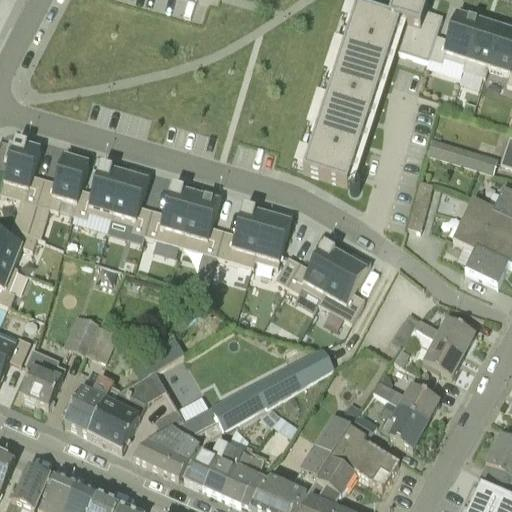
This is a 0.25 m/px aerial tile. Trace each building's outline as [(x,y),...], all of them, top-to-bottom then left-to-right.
[(303,176),(347,191),(400,28),(406,30),(397,57),(425,66),(427,67),(428,67),(442,22),(426,17),(428,10),(397,0),(396,0),(394,7),(389,23),(380,19),(356,12),(356,13),(351,29),(344,51),(333,83),(326,105),(316,137),(303,176)] [(437,41),(429,65),(442,69),(444,64),(464,70),(465,71),(479,27),(456,19),(448,45),(437,41)] [(464,70),(462,76),(485,83),(488,73),(487,73),(500,33),(479,27),(465,71),(464,70)] [(500,33),(487,73),(488,73),(510,80),(507,90),(511,91),(511,29),(506,28),(504,35),(500,33)] [(465,108),(463,117),(473,120),(476,111),(465,108)] [(121,128),(147,136),(153,118),(126,110),(121,128)] [(511,144),(509,144),(500,170),(511,174),(511,144)] [(432,145),(427,161),(492,180),(497,164),(432,145)] [(11,165),(1,200),(24,207),(21,216),(20,220),(33,224),(37,211),(45,185),(33,182),(40,155),(9,146),(4,163),(11,165)] [(37,211),(33,224),(45,228),(49,215),(59,217),(63,206),(76,210),(81,196),(89,169),(64,162),(56,188),(45,185),(37,211)] [(76,210),(73,221),(87,226),(89,219),(98,222),(111,226),(124,180),(101,173),(93,199),(90,198),(81,196),(76,210)] [(124,180),(111,226),(133,232),(132,238),(145,242),(152,216),(140,213),(150,180),(130,174),(128,181),(124,180)] [(409,223),(407,233),(420,236),(432,190),(419,187),(409,223)] [(152,216),(145,242),(181,253),(196,200),(172,193),(164,220),(152,216)] [(196,200),(181,253),(217,263),(224,237),(212,234),(222,200),(202,195),(200,202),(196,200)] [(511,198),(503,195),(493,216),(511,224),(511,198)] [(471,205),(462,225),(511,249),(511,224),(493,216),(471,205)] [(224,237),(217,263),(253,274),(254,272),(255,267),(254,267),(267,221),(243,214),(236,241),(224,237)] [(267,221),(254,267),(255,267),(278,274),(293,221),(273,215),(271,222),(267,221)] [(511,249),(462,225),(452,245),(474,256),(507,272),(508,270),(511,272),(511,270),(511,249)] [(0,241),(0,268),(13,274),(22,251),(33,255),(38,243),(13,233),(8,245),(0,241)] [(300,270),(287,293),(299,300),(302,294),(321,304),(324,301),(325,301),(345,264),(324,252),(311,276),(300,270)] [(474,256),(464,277),(496,292),(497,293),(507,272),(474,256)] [(321,304),(318,311),(351,330),(365,306),(354,300),(371,270),(353,260),(349,266),(345,264),(325,301),(324,301),(321,304)] [(288,263),(275,286),(287,293),(300,270),(288,263)] [(0,268),(0,308),(10,313),(15,301),(9,299),(18,276),(13,274),(0,268)] [(408,319),(390,348),(401,355),(409,341),(414,333),(419,326),(408,319)] [(419,326),(414,333),(421,339),(463,361),(475,339),(463,333),(465,330),(448,321),(446,324),(439,337),(427,330),(426,331),(419,326)] [(83,324),(69,355),(84,361),(97,331),(98,330),(83,324)] [(414,333),(409,341),(416,346),(416,347),(430,354),(421,371),(438,381),(440,377),(451,383),(463,361),(421,339),(414,333)] [(0,389),(10,367),(21,372),(31,349),(19,344),(15,353),(0,346),(0,389)] [(140,367),(136,370),(144,383),(145,385),(154,379),(177,365),(184,360),(176,347),(174,348),(169,351),(162,355),(140,367)] [(133,463),(132,464),(178,485),(179,484),(195,458),(194,458),(198,451),(188,444),(218,427),(222,434),(264,412),(265,413),(334,377),(321,354),(210,414),(182,428),(177,431),(161,440),(149,446),(133,463)] [(401,355),(393,367),(402,372),(408,359),(401,355)] [(30,376),(20,401),(48,414),(49,412),(65,375),(57,371),(59,368),(46,362),(37,358),(33,357),(25,374),(30,376)] [(89,378),(64,429),(88,441),(111,393),(113,390),(89,378)] [(111,393),(88,441),(121,458),(146,409),(164,398),(154,379),(145,385),(144,383),(130,391),(121,396),(120,397),(111,393)] [(384,379),(379,388),(389,393),(391,389),(388,381),(384,379)] [(202,385),(175,394),(181,414),(209,405),(202,385)] [(379,388),(373,399),(388,407),(427,428),(439,406),(428,400),(430,397),(412,387),(405,401),(389,393),(379,388)] [(284,404),(288,411),(298,405),(294,398),(284,404)] [(388,407),(380,421),(386,424),(391,427),(392,425),(397,428),(390,442),(389,443),(408,454),(412,456),(427,428),(388,407)] [(258,480),(240,511),(241,511),(299,511),(304,506),(307,501),(330,464),(350,433),(359,419),(359,420),(362,415),(350,408),(339,427),(333,423),(300,475),(306,479),(297,483),(288,494),(270,486),(270,485),(258,480)] [(275,410),(266,418),(288,441),(297,432),(275,410)] [(175,416),(154,427),(161,440),(177,431),(182,428),(175,416)] [(359,419),(350,433),(367,443),(366,444),(368,445),(377,430),(359,420),(359,419)] [(350,433),(330,464),(355,480),(382,496),(398,470),(369,451),(363,460),(357,457),(366,444),(367,443),(350,433)] [(222,466),(204,495),(220,503),(222,503),(239,472),(243,462),(246,455),(247,451),(249,447),(236,434),(228,451),(222,466)] [(511,447),(500,441),(485,469),(494,474),(489,484),(488,485),(511,497),(511,447)] [(200,457),(183,486),(202,494),(204,495),(222,466),(228,451),(217,447),(210,461),(200,457)] [(239,472),(222,503),(239,511),(240,511),(258,480),(262,471),(266,463),(251,457),(252,453),(247,451),(246,455),(243,462),(239,472)] [(0,500),(15,468),(0,460),(0,500)] [(307,509),(304,511),(338,511),(341,509),(340,503),(355,480),(330,464),(307,501),(311,503),(307,509)] [(7,511),(36,511),(49,483),(38,479),(40,474),(30,470),(28,474),(19,496),(15,494),(9,508),(7,511)] [(69,511),(77,495),(54,486),(43,511),(69,511)] [(511,511),(511,508),(474,491),(464,511),(511,511)] [(95,511),(99,505),(77,495),(69,511),(95,511)]
